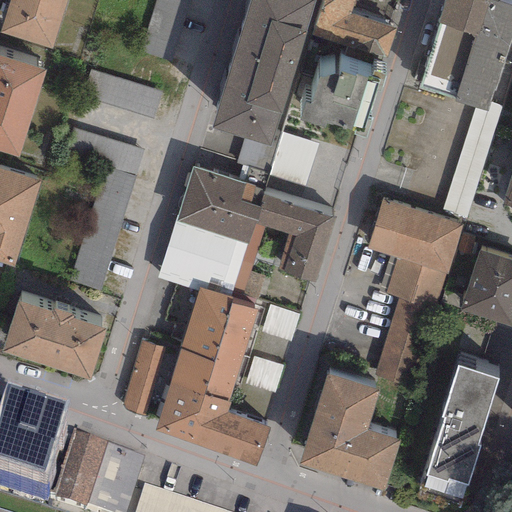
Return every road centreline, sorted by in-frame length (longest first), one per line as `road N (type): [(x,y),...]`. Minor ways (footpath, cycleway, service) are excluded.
road 1 (residential): [(267,482),(414,0)]
road 2 (residential): [(229,0),(98,406)]
road 3 (residential): [(98,406),(151,440),(267,482)]
